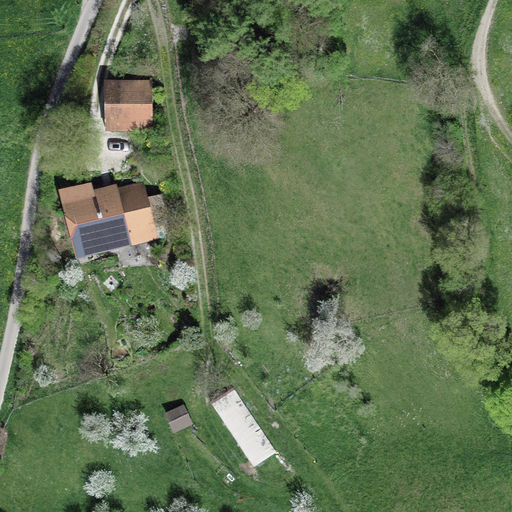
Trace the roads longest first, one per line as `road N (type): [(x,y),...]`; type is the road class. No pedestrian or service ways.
road 1 (unclassified): [(0,399),(54,103),(97,0)]
road 2 (track): [(490,0),(475,47),(485,114),(511,145)]
